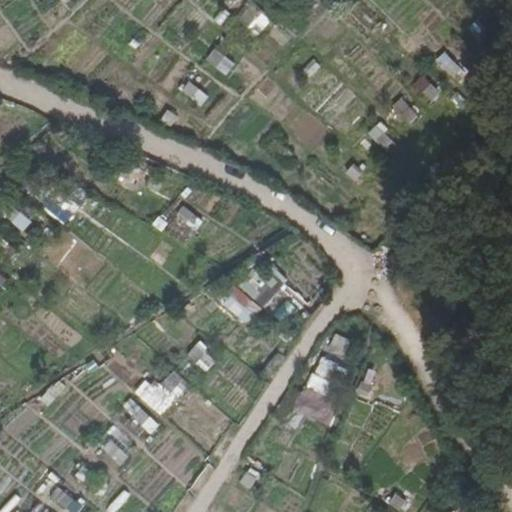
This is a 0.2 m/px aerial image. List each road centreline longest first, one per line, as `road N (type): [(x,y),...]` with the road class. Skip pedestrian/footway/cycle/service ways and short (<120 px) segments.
road 1 (track): [(353,270),(281,203),(0,82)]
road 2 (track): [(200,511),(353,270)]
road 3 (track): [(353,270),(511,478)]
